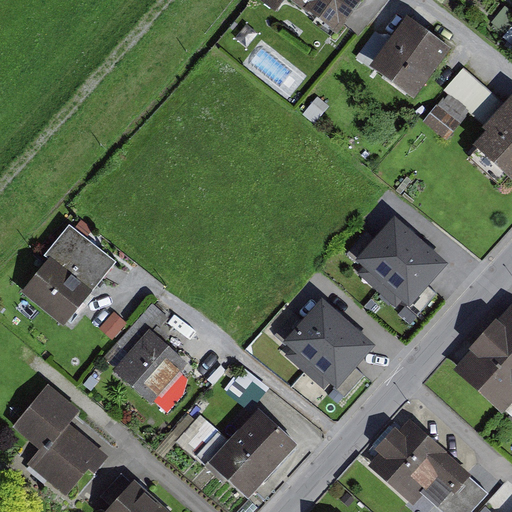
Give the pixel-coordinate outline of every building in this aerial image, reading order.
[(293,0),(347,38),(373,0),(293,0)] [(461,52),(415,19),(378,69),(423,103),(461,52)] [(424,118),(447,139),(470,114),(480,122),(500,99),(468,70),(424,118)] [(511,108),(492,131),(498,136),(484,151),(511,176),(511,108)] [(447,265),(400,224),(368,259),(415,300),(447,265)] [(123,264),(77,228),(26,294),(72,329),(123,264)] [(383,346),(331,300),(294,343),(346,388),(383,346)] [(511,416),(511,312),(460,371),(511,417),(511,416)] [(194,366),(156,332),(119,373),(158,407),(194,366)] [(255,409),(268,384),(254,376),(240,400),(255,409)] [(87,413),(54,386),(18,430),(45,451),(33,467),(72,498),(94,471),(99,476),(114,458),(76,427),(87,413)] [(305,448),(266,412),(216,467),(255,502),(305,448)] [(478,478),(414,419),(372,465),(419,508),(443,481),(461,497),(478,478)] [(172,511),(141,483),(114,511),(172,511)]
